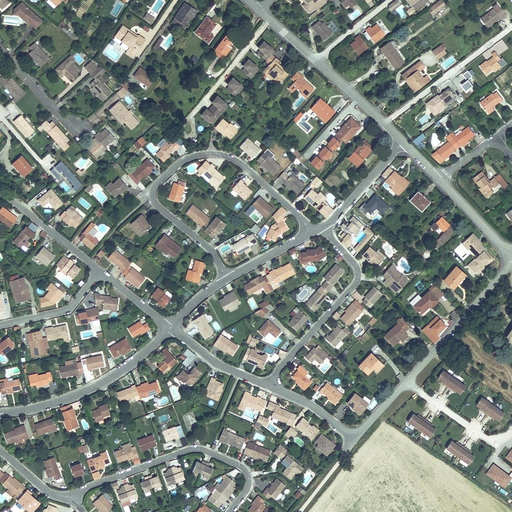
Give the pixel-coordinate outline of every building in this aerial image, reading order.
[(308,0),(307,1),(304,3),(310,11),(317,5),(318,7),(327,0),(308,0)] [(396,0),(387,5),(390,10),(400,4),(397,0),(396,0)] [(443,0),(437,0),(429,7),(433,12),(446,3),(443,0)] [(496,1),(492,4),(493,5),(480,15),(487,25),(493,20),(492,18),(499,13),(500,15),(501,16),(506,13),(496,1)] [(22,2),(14,9),(14,12),(19,13),(20,11),(26,16),(24,18),(29,21),(28,22),(36,29),(43,21),(22,2)] [(190,30),(193,27),(201,15),(197,13),(200,10),(190,3),(180,18),(185,21),(184,23),(182,24),(190,30)] [(14,12),(13,15),(18,15),(27,23),(28,22),(29,21),(24,18),(26,16),(20,11),(19,13),(14,12)] [(214,17),(202,32),(215,43),(220,36),(216,33),(223,25),(214,17)] [(320,18),(313,24),(315,28),(317,27),(320,32),(325,38),(334,32),(324,20),(322,21),(320,18)] [(134,27),(127,23),(122,30),(129,35),(127,40),(136,46),(134,49),(141,54),(145,49),(152,37),(145,32),(144,33),(142,36),(133,29),(134,27)] [(364,29),(373,41),(384,33),(376,23),(370,27),(369,28),(367,26),(364,29)] [(144,33),(134,27),(133,29),(142,36),(144,33)] [(129,35),(122,30),(119,35),(127,40),(129,35)] [(154,44),(153,45),(157,48),(158,46),(160,48),(161,47),(159,45),(163,39),(165,41),(168,37),(162,32),(159,37),(154,44)] [(235,34),(223,50),(233,57),(239,48),(236,46),(241,39),(235,34)] [(349,43),(356,53),(367,45),(358,34),(355,36),(356,38),(354,39),(349,43)] [(387,52),(385,53),(395,66),(404,60),(389,40),(382,45),(387,52)] [(30,47),(32,50),(29,53),(32,56),(33,55),(37,60),(36,61),(40,66),(49,59),(35,43),(30,47)] [(272,61),(274,58),(271,56),(277,50),(268,43),(266,46),(263,49),(265,51),(262,54),(271,62),(272,61)] [(433,50),(436,54),(443,48),(445,46),(444,44),(442,46),(440,45),(433,50)] [(443,48),(436,54),(439,57),(445,51),(443,48)] [(486,59),(480,65),(486,72),(493,67),(495,69),(501,63),(497,59),(500,56),(494,49),(491,52),(493,54),(489,58),(490,59),(488,61),(487,60),(486,59)] [(281,80),(284,84),(294,73),(292,70),(290,73),(282,65),(286,61),(281,57),(278,54),(272,61),(275,64),(268,72),(272,76),(274,74),(281,80)] [(75,55),(70,60),(60,69),(66,77),(69,75),(74,80),(82,73),(82,72),(74,64),(79,59),(75,55)] [(89,66),(96,74),(102,68),(95,61),(89,66)] [(256,80),(259,76),(256,74),(261,68),(253,61),(251,64),(248,67),(250,69),(247,72),(256,80)] [(420,61),(401,75),(405,80),(408,78),(417,89),(430,79),(426,75),(423,78),(417,71),(424,66),(420,61)] [(78,62),(75,65),(82,72),(84,70),(78,62)] [(105,77),(110,73),(105,66),(102,68),(96,74),(95,75),(100,80),(99,81),(102,85),(96,91),(101,96),(100,97),(102,99),(104,98),(108,103),(116,95),(108,86),(111,83),(105,77)] [(140,67),(134,76),(149,87),(155,79),(140,67)] [(467,70),(462,74),(467,81),(472,77),(467,70)] [(5,73),(0,77),(0,86),(0,87),(3,85),(15,98),(23,90),(11,78),(10,78),(5,73)] [(307,76),(303,73),(297,79),(301,82),(307,76)] [(274,74),(272,76),(279,82),(281,80),(274,74)] [(301,82),(294,89),(298,93),(302,89),(313,99),(320,90),(309,80),(310,78),(307,75),(307,76),(301,82)] [(473,87),(477,84),(472,77),(468,81),(473,87)] [(408,78),(405,80),(414,91),(417,89),(408,78)] [(240,98),(243,94),(241,92),(246,86),(238,79),(235,82),(232,85),(234,87),(231,90),(240,98)] [(93,87),(96,91),(102,85),(99,81),(93,87)] [(468,81),(460,87),(466,93),(473,87),(468,81)] [(439,95),(430,102),(436,110),(444,104),(446,105),(447,104),(459,95),(453,86),(445,92),(446,93),(441,98),(440,96),(439,95)] [(496,91),(483,100),(489,108),(495,104),(502,99),(502,100),(506,97),(500,89),(496,91)] [(23,90),(15,98),(12,100),(15,103),(25,93),(23,90)] [(132,94),(127,90),(121,95),(125,100),(132,94)] [(225,116),(228,112),(225,110),(230,104),(222,97),(220,100),(217,103),(219,105),(216,109),(225,116)] [(321,118),(330,126),(340,116),(324,101),(317,109),(324,116),(321,118)] [(430,102),(427,104),(435,115),(448,105),(447,104),(446,105),(444,104),(436,110),(430,102)] [(129,113),(130,112),(123,105),(113,114),(127,129),(129,126),(136,133),(143,127),(137,119),(135,120),(132,116),(129,113)] [(219,118),(221,120),(225,116),(216,109),(213,112),(211,111),(206,117),(214,124),(219,118)] [(324,116),(317,109),(314,111),(321,118),(324,116)] [(300,112),(293,120),(297,123),(304,115),(300,112)] [(308,112),(297,123),(300,125),(310,115),(308,112)] [(95,114),(89,119),(95,127),(101,122),(95,114)] [(20,115),(13,121),(20,129),(21,129),(22,130),(21,131),(27,137),(34,131),(20,115)] [(55,124),(51,120),(43,128),(46,132),(50,129),(55,124)] [(344,138),(352,145),(367,129),(358,120),(345,134),(347,135),(344,138)] [(58,122),(50,129),(68,148),(72,144),(75,141),(58,122)] [(225,122),(218,130),(225,136),(226,135),(233,141),(241,132),(233,125),(231,127),(225,122)] [(460,145),(463,143),(469,138),(476,133),(470,125),(457,134),(454,130),(451,133),(454,137),(460,145)] [(115,150),(113,148),(123,139),(114,130),(109,134),(107,137),(105,134),(102,137),(104,139),(102,140),(104,143),(101,146),(96,150),(104,159),(115,150)] [(450,152),(460,145),(454,137),(451,133),(448,135),(451,139),(438,149),(439,149),(434,152),(438,157),(439,156),(442,161),(446,158),(445,158),(444,157),(450,152)] [(166,150),(161,154),(169,163),(173,158),(172,157),(175,154),(179,150),(180,152),(186,147),(179,140),(174,145),(171,142),(165,148),(166,150)] [(162,146),(165,148),(171,142),(169,140),(162,146)] [(251,141),(243,149),(247,154),(249,152),(254,157),(253,159),(256,162),(264,153),(251,141)] [(376,152),(368,160),(371,163),(381,152),(371,143),(369,145),(376,152)] [(32,150),(41,161),(47,156),(37,145),(32,150)] [(366,148),(353,161),(363,170),(371,163),(368,160),(376,152),(370,147),(368,149),(366,148)] [(300,153),(296,157),(302,162),(306,158),(300,153)] [(27,177),(36,169),(25,156),(18,162),(25,170),(22,172),(27,177)] [(136,174),(143,182),(149,176),(155,171),(160,167),(153,159),(136,174)] [(270,159),(262,169),(266,172),(268,170),(272,174),(271,175),(275,179),(283,171),(270,159)] [(50,172),(57,180),(63,174),(74,187),(72,188),(76,192),(83,186),(62,161),(50,172)] [(204,176),(205,175),(214,182),(212,184),(219,190),(227,181),(216,171),(218,169),(214,166),(213,167),(208,163),(200,172),(202,174),(204,176)] [(490,177),(485,170),(476,177),(482,184),(483,183),(485,185),(482,187),(486,192),(488,190),(491,194),(496,190),(493,186),(496,184),(497,185),(501,182),(497,176),(491,180),(489,178),(490,177)] [(502,171),(497,175),(506,187),(511,183),(502,171)] [(400,176),(392,185),(406,198),(414,189),(406,182),(400,176)] [(289,187),(290,186),(295,191),(302,197),(309,189),(297,178),(295,180),(292,177),(285,184),(289,187)] [(117,186),(111,192),(119,200),(126,193),(127,192),(128,193),(133,189),(124,179),(117,186)] [(321,180),(316,186),(322,192),(328,186),(321,180)] [(408,180),(406,182),(414,189),(416,187),(408,180)] [(108,188),(111,192),(117,186),(114,182),(108,188)] [(244,182),(235,191),(248,203),(255,195),(247,187),(248,186),(244,182)] [(406,198),(392,185),(390,187),(398,193),(397,194),(404,200),(406,198)] [(171,202),(182,206),(188,190),(178,186),(176,189),(178,190),(176,197),(174,196),(171,202)] [(43,208),(48,203),(55,211),(64,203),(50,189),(37,201),(43,208)] [(322,199),(316,193),(308,202),(313,206),(314,205),(319,209),(318,211),(322,214),(326,218),(332,212),(328,208),(330,206),(322,199)] [(370,221),(379,212),(382,215),(389,208),(375,194),(359,210),(370,221)] [(322,199),(330,206),(333,203),(325,196),(322,199)] [(425,196),(417,205),(429,216),(435,209),(429,203),(431,201),(425,196)] [(263,200),(255,208),(270,222),(278,214),(273,209),(271,210),(266,205),(267,204),(263,200)] [(4,207),(0,211),(0,218),(13,227),(19,218),(16,216),(15,217),(9,213),(10,211),(4,207)] [(205,231),(214,221),(197,207),(190,216),(204,228),(203,229),(205,231)] [(65,221),(72,227),(73,225),(79,229),(86,220),(77,213),(78,211),(74,208),(69,211),(68,213),(67,212),(62,218),(65,221)] [(94,213),(99,217),(103,213),(99,208),(94,213)] [(286,210),(281,215),(287,225),(291,222),(289,218),(292,215),(286,210)] [(135,224),(145,236),(154,227),(147,220),(148,219),(146,215),(135,224)] [(287,225),(281,215),(278,217),(284,226),(287,225)] [(221,219),(210,233),(218,240),(219,237),(221,239),(231,226),(221,219)] [(349,228),(346,231),(357,241),(360,237),(363,240),(368,234),(366,233),(369,229),(359,219),(355,224),(358,227),(356,230),(354,233),(351,230),(349,228)] [(440,250),(445,255),(464,235),(450,222),(443,229),(441,228),(437,233),(441,237),(446,232),(452,238),(440,250)] [(95,223),(83,238),(86,241),(91,244),(90,246),(96,250),(102,242),(97,238),(92,234),(96,228),(98,225),(95,223)] [(282,231),(279,233),(275,231),(270,239),(280,244),(282,239),(293,233),(289,225),(282,229),(282,231)] [(29,242),(34,236),(37,233),(28,226),(25,229),(16,242),(24,248),(29,242)] [(101,232),(96,228),(92,234),(97,238),(101,232)] [(261,229),(256,234),(260,238),(265,232),(261,229)] [(179,258),(186,250),(177,242),(176,244),(170,240),(172,238),(169,235),(159,245),(167,252),(168,250),(173,253),(179,258)] [(381,238),(378,235),(374,238),(360,254),(364,257),(381,238)] [(479,248),(476,251),(487,262),(494,269),(502,262),(495,255),(496,253),(490,247),(486,243),(487,241),(483,237),(476,244),(479,248)] [(255,239),(237,249),(242,259),(255,252),(254,251),(259,248),(255,239)] [(47,246),(39,256),(51,265),(59,255),(47,246)] [(123,270),(127,273),(133,265),(135,263),(119,250),(112,259),(124,268),(123,270)] [(320,253),(313,253),(313,255),(308,256),(309,264),(314,264),(326,263),(333,258),(327,251),(320,256),(320,253)] [(391,263),(377,251),(369,259),(375,264),(377,263),(385,270),(391,263)] [(496,253),(495,255),(502,262),(494,269),(487,262),(479,270),(480,271),(486,265),(492,270),(494,272),(505,262),(496,253)] [(72,258),(67,255),(61,263),(66,267),(67,266),(73,270),(71,272),(78,278),(85,269),(78,264),(80,261),(74,257),(72,258)] [(309,264),(308,256),(306,256),(307,267),(314,266),(314,264),(309,264)] [(203,272),(207,273),(209,260),(200,258),(197,269),(195,268),(193,274),(191,273),(190,278),(204,281),(205,276),(202,276),(203,272)] [(385,270),(377,263),(374,265),(382,273),(385,270)] [(131,275),(129,278),(132,280),(134,278),(139,283),(138,284),(143,287),(150,278),(133,265),(127,273),(131,275)] [(486,265),(480,271),(486,277),(492,270),(486,265)] [(64,269),(70,274),(71,272),(73,270),(67,266),(66,267),(64,269)] [(295,266),(276,276),(276,277),(272,280),(279,293),(283,291),(281,287),(301,277),(295,266)] [(327,289),(334,295),(339,289),(338,288),(350,274),(341,266),(328,281),(332,284),(327,289)] [(403,299),(416,285),(410,280),(409,280),(403,274),(404,273),(399,269),(389,281),(393,284),(392,286),(399,292),(397,294),(403,299)] [(468,274),(456,288),(465,297),(469,292),(468,291),(476,282),(468,274)] [(15,287),(17,287),(23,302),(28,300),(27,299),(34,296),(29,282),(25,284),(23,278),(13,282),(15,287)] [(250,289),(255,298),(274,288),(269,279),(266,281),(264,278),(259,281),(260,284),(257,285),(250,289)] [(58,284),(49,296),(58,303),(61,299),(63,299),(69,291),(58,284)] [(163,287),(157,294),(170,305),(176,297),(163,287)] [(370,308),(376,314),(389,300),(381,292),(372,302),(373,303),(370,308)] [(5,293),(0,294),(0,312),(8,311),(8,307),(6,307),(4,298),(6,298),(5,293)] [(230,301),(225,304),(229,314),(234,312),(236,315),(244,312),(242,307),(246,305),(240,293),(236,295),(237,298),(230,301)] [(106,302),(106,307),(121,308),(121,297),(113,296),(107,296),(107,294),(103,294),(103,301),(106,302)] [(321,296),(310,308),(317,315),(323,308),(324,309),(332,300),(326,294),(323,298),(321,296)] [(454,304),(446,294),(440,299),(449,309),(454,304)] [(433,307),(424,315),(432,323),(439,316),(440,317),(449,309),(440,299),(433,307)] [(421,311),(424,315),(433,307),(430,303),(421,311)] [(347,323),(355,331),(372,313),(362,304),(355,312),(356,313),(353,317),(347,323)] [(96,307),(96,309),(89,311),(81,312),(83,322),(94,320),(98,319),(98,316),(102,315),(99,306),(96,307)] [(261,315),(268,320),(274,313),(270,310),(267,312),(261,315)] [(336,320),(340,315),(336,312),(332,317),(336,320)] [(292,327),(301,336),(306,331),(304,329),(309,324),(311,326),(314,322),(305,314),(292,327)] [(98,319),(94,320),(95,325),(104,323),(103,321),(102,315),(98,316),(98,319)] [(208,315),(198,321),(209,340),(218,334),(209,319),(210,318),(208,315)] [(142,317),(130,326),(136,334),(143,329),(148,326),(149,328),(153,325),(149,319),(145,321),(142,317)] [(405,330),(392,343),(399,349),(405,343),(410,348),(418,341),(414,338),(412,335),(415,332),(418,329),(411,322),(408,325),(408,324),(404,329),(405,330)] [(51,326),(54,338),(71,334),(69,323),(55,326),(51,326)] [(281,341),(287,335),(274,324),(264,334),(270,340),(274,335),(281,341)] [(36,339),(34,340),(38,356),(49,353),(48,348),(45,337),(43,330),(34,332),(36,339)] [(38,356),(34,340),(36,339),(34,332),(28,334),(30,341),(35,357),(38,356)] [(333,340),(330,343),(340,352),(352,340),(355,336),(351,332),(348,336),(343,332),(339,336),(340,337),(335,342),(334,341),(333,340)] [(231,337),(228,334),(220,345),(224,348),(231,337)] [(0,351),(3,355),(5,352),(7,355),(17,346),(17,343),(11,337),(3,344),(0,340),(0,351)] [(129,337),(114,346),(119,355),(126,350),(128,349),(129,350),(135,346),(129,337)] [(246,347),(231,337),(224,348),(227,350),(228,349),(234,353),(239,356),(246,347)] [(256,345),(255,346),(263,349),(265,343),(258,340),(256,345)] [(405,343),(399,349),(401,352),(408,346),(405,343)] [(71,347),(73,353),(79,352),(78,345),(71,347)] [(173,364),(174,365),(182,358),(169,346),(166,350),(171,355),(168,358),(166,356),(163,360),(165,362),(162,364),(167,369),(173,364)] [(265,368),(270,370),(276,356),(273,355),(271,355),(269,357),(265,355),(263,351),(258,349),(253,362),(260,365),(261,363),(266,365),(266,367),(265,368)] [(331,362),(335,357),(327,350),(324,353),(323,352),(313,362),(320,369),(324,365),(329,370),(334,364),(331,362)] [(287,352),(283,351),(278,356),(281,359),(287,352)] [(106,352),(90,357),(93,369),(97,368),(97,366),(109,363),(106,352)] [(75,359),(76,362),(69,364),(63,365),(65,376),(79,373),(79,375),(84,374),(84,372),(88,371),(85,360),(81,361),(81,357),(75,359)] [(338,360),(335,357),(331,362),(334,364),(336,363),(340,367),(342,364),(338,360)] [(382,361),(369,374),(376,381),(382,375),(388,380),(395,373),(382,361)] [(189,370),(185,366),(179,373),(182,376),(183,375),(186,378),(187,376),(191,380),(196,380),(200,375),(200,374),(204,370),(198,365),(194,370),(189,370)] [(307,387),(305,389),(312,395),(320,387),(313,381),(315,378),(306,370),(303,373),(305,375),(300,381),(303,384),(307,387)] [(466,386),(444,370),(439,377),(446,383),(445,384),(449,387),(452,389),(453,388),(457,391),(461,393),(466,386)] [(43,373),(34,375),(35,384),(41,383),(45,382),(45,384),(54,382),(53,379),(57,378),(55,371),(52,372),(52,373),(43,375),(43,373)] [(219,376),(215,374),(210,384),(214,386),(210,394),(220,399),(224,391),(222,391),(224,387),(226,383),(218,379),(219,376)] [(23,379),(4,384),(7,394),(11,393),(11,395),(15,394),(15,392),(17,391),(26,389),(23,379)] [(136,385),(120,391),(124,400),(140,394),(139,393),(143,392),(145,398),(151,396),(151,397),(166,391),(162,380),(146,386),(146,384),(140,386),(139,382),(135,384),(136,385)] [(350,399),(335,386),(331,391),(330,390),(326,395),(330,398),(331,396),(336,401),(340,404),(338,406),(342,409),(350,399)] [(256,395),(249,392),(245,402),(262,409),(266,411),(268,406),(264,404),(266,399),(266,398),(261,396),(261,397),(256,395)] [(505,413),(483,397),(478,405),(481,407),(485,410),(484,412),(491,417),(492,415),(496,418),(500,421),(505,413)] [(368,418),(375,410),(362,398),(354,407),(360,413),(361,412),(368,418)] [(106,409),(98,412),(102,421),(110,418),(109,415),(116,413),(111,400),(104,403),(105,407),(106,409)] [(283,404),(276,401),(273,407),(279,410),(280,410),(283,404)] [(71,418),(69,419),(73,429),(81,426),(77,417),(81,416),(77,406),(75,407),(73,403),(66,406),(71,418)] [(279,410),(276,416),(278,417),(284,419),(293,423),(297,425),(303,415),(286,408),(287,406),(283,404),(280,410),(279,410)] [(366,420),(368,418),(361,412),(359,414),(366,420)] [(413,412),(408,420),(430,436),(436,428),(432,426),(428,423),(429,421),(422,416),(421,418),(417,415),(413,412)] [(62,426),(58,416),(40,424),(44,433),(53,429),(62,426)] [(307,418),(300,428),(307,433),(314,439),(314,438),(317,441),(325,432),(317,426),(315,427),(313,425),(310,423),(311,422),(307,418)] [(24,426),(25,428),(19,430),(10,434),(14,443),(20,441),(30,437),(30,438),(35,437),(30,424),(24,426)] [(168,429),(172,439),(181,436),(182,437),(185,435),(181,424),(168,429)] [(233,439),(233,438),(248,444),(252,434),(234,427),(235,425),(230,424),(225,436),(233,439)] [(158,430),(143,436),(147,450),(163,444),(158,430)] [(20,441),(22,446),(32,442),(30,438),(30,437),(20,441)] [(340,447),(326,437),(319,444),(322,447),(320,449),(331,458),(340,447)] [(279,448),(262,440),(260,444),(253,441),(249,448),(256,451),(257,449),(267,454),(275,457),(279,448)] [(456,443),(452,440),(447,448),(469,464),(475,456),(471,454),(467,451),(468,449),(461,444),(460,446),(456,443)] [(138,448),(136,444),(119,450),(123,461),(133,458),(140,455),(140,457),(144,456),(141,447),(138,448)] [(290,466),(287,470),(295,476),(299,472),(304,465),(293,457),(292,456),(296,450),(291,445),(281,456),(284,459),(285,459),(291,464),(292,465),(290,467),(290,466)] [(108,464),(115,461),(111,450),(104,453),(104,455),(93,459),(97,470),(108,465),(108,464)] [(61,477),(67,475),(60,457),(51,460),(54,467),(56,475),(60,474),(61,477)] [(203,459),(200,469),(204,472),(205,469),(211,472),(210,473),(216,476),(220,466),(215,464),(216,461),(209,459),(208,461),(203,459)] [(77,465),(81,475),(90,472),(86,462),(77,465)] [(511,471),(509,474),(493,462),(485,473),(505,487),(510,480),(511,481),(511,471)] [(171,471),(175,483),(192,476),(187,464),(184,465),(182,466),(181,464),(180,463),(175,465),(175,466),(176,469),(173,470),(171,471)] [(304,465),(299,472),(301,474),(307,467),(304,465)] [(108,477),(105,471),(99,473),(101,480),(108,477)] [(5,480),(9,484),(16,476),(11,472),(6,479),(5,480)] [(151,478),(147,480),(151,491),(155,489),(154,486),(162,484),(163,487),(168,485),(164,473),(159,475),(158,472),(150,475),(151,478)] [(223,484),(216,494),(225,501),(229,496),(231,498),(238,489),(236,487),(240,482),(231,475),(227,480),(223,484)] [(276,493),(280,496),(291,482),(282,475),(274,485),(273,484),(270,488),(276,493)] [(16,476),(9,484),(24,496),(32,487),(28,484),(27,485),(21,481),(16,476)] [(127,487),(125,488),(130,500),(138,496),(146,493),(141,482),(140,482),(137,483),(136,481),(135,480),(129,482),(130,483),(131,486),(127,487)] [(208,483),(202,491),(208,495),(214,487),(208,483)] [(297,490),(304,494),(306,491),(300,486),(297,490)] [(35,490),(25,501),(36,511),(45,500),(37,494),(38,492),(35,490)] [(109,492),(102,499),(109,507),(107,509),(110,511),(112,511),(121,503),(109,492)] [(258,502),(254,507),(261,511),(262,511),(270,502),(268,500),(270,497),(263,492),(260,495),(262,497),(258,502)] [(210,498),(207,502),(214,507),(217,504),(210,498)] [(109,507),(102,499),(100,501),(107,509),(109,507)] [(213,511),(216,509),(214,507),(207,502),(203,507),(205,508),(202,511),(213,511)]
